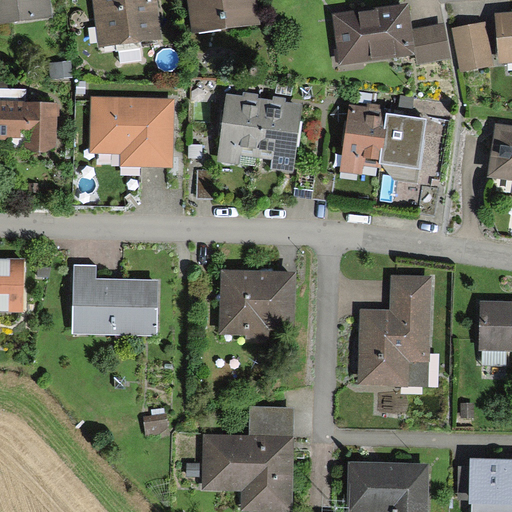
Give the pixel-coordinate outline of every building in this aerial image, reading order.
[(42,0),(0,0),(0,25),(44,21),(42,0)] [(97,0),(101,45),(156,40),(152,0),(97,0)] [(252,23),(249,0),(190,0),(194,29),(252,23)] [(416,57),(409,4),(332,14),(339,66),(416,57)] [(511,13),(497,14),(500,64),(511,63),(511,13)] [(485,22),(452,29),(461,72),(494,65),(485,22)] [(442,25),(412,30),(418,62),(448,56),(442,25)] [(243,98),(226,95),(217,160),(240,164),(241,155),(272,160),(271,167),(293,171),(303,104),(286,101),(286,98),(274,96),(273,101),(257,98),(258,95),(244,93),(243,98)] [(174,99),(92,97),(91,154),(118,154),(118,166),(173,167),(174,99)] [(54,109),(0,106),(0,139),(27,141),(27,155),(53,156),(54,109)] [(415,179),(422,120),(351,111),(344,171),(415,179)] [(511,127),(496,125),(489,175),(511,178),(511,127)] [(334,174),(299,169),(296,196),(331,200),(334,174)] [(0,312),(26,313),(27,258),(0,257),(0,312)] [(155,336),(156,283),(92,283),(92,269),(72,269),(72,336),(155,336)] [(294,331),(296,272),(222,270),(220,333),(246,334),(246,339),(271,340),(272,330),(294,331)] [(429,384),(432,279),(393,277),(392,312),(364,311),(361,382),(429,384)] [(511,301),(478,301),(478,352),(511,352),(511,301)] [(250,407),(249,435),(294,436),(295,408),(250,407)] [(283,511),(291,511),(294,436),(249,435),(204,434),(203,490),(242,491),(241,510),(283,511)] [(511,511),(511,459),(471,459),(471,466),(458,466),(458,499),(469,499),(469,502),(473,502),(472,511),(511,511)] [(427,511),(429,465),(350,463),(348,511),(427,511)]
